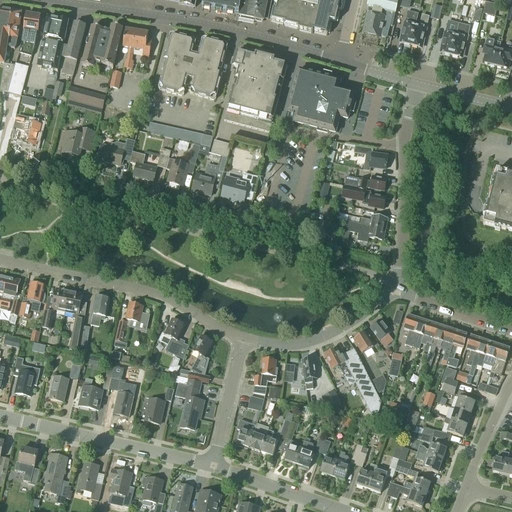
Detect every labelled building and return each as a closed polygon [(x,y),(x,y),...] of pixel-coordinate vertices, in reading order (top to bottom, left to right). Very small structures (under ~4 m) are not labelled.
[(152,0),(154,0),(153,0),(161,0),(181,4),(180,5),(196,8),(197,0),(152,0)] [(204,0),(203,10),(229,15),(230,11),(240,13),(242,0),(204,0)] [(240,17),(256,20),(259,0),(242,0),(240,13),(240,17)] [(259,0),(256,20),(264,22),(265,20),(269,21),(273,2),(271,2),(271,0),(259,0)] [(276,0),(271,22),(285,26),(285,27),(288,27),(295,2),(295,0),(276,0)] [(299,31),(306,33),(310,16),(311,12),(313,4),(313,0),(295,0),(295,2),(288,27),(299,30),(299,31)] [(311,12),(310,16),(332,21),(332,23),(336,24),(339,12),(342,13),(345,0),(313,0),(313,4),(311,12)] [(364,34),(380,38),(381,39),(382,37),(386,39),(389,26),(391,27),(392,20),(393,14),(396,15),(399,2),(400,2),(401,0),(370,0),(368,8),(371,9),(369,15),(369,14),(368,16),(367,16),(364,30),(365,30),(364,34)] [(401,0),(400,2),(399,8),(408,10),(409,0),(401,0)] [(485,4),(483,12),(483,15),(495,18),(498,7),(485,4)] [(439,22),(439,21),(442,8),(433,7),(430,20),(439,22)] [(0,65),(4,66),(8,39),(12,13),(3,12),(0,11),(0,65)] [(4,66),(0,93),(7,95),(15,67),(9,66),(11,50),(15,50),(16,48),(17,40),(21,15),(12,13),(8,39),(4,66)] [(406,27),(402,44),(412,46),(417,28),(419,17),(415,15),(408,14),(406,25),(406,27)] [(26,15),(22,44),(35,46),(38,25),(39,25),(40,17),(26,15)] [(310,16),(306,33),(314,35),(314,33),(328,37),(331,23),(332,23),(332,21),(310,16)] [(417,28),(412,46),(422,48),(426,30),(427,29),(429,19),(423,17),(420,29),(417,28)] [(64,43),(68,23),(48,19),(44,39),(43,44),(42,44),(37,69),(58,73),(64,43)] [(447,36),(442,53),(452,56),(457,38),(456,37),(459,25),(449,23),(449,24),(446,35),(447,36)] [(65,59),(61,75),(73,78),(86,28),(74,25),(69,49),(64,48),(61,58),(65,59)] [(457,38),(452,56),(462,58),(467,40),(468,39),(470,29),(470,28),(459,25),(456,37),(457,38)] [(113,69),(123,31),(112,28),(110,34),(103,33),(103,32),(92,29),(82,67),(94,70),(95,64),(102,65),(102,66),(113,69)] [(136,32),(126,31),(123,49),(129,50),(127,62),(125,61),(124,69),(128,70),(129,62),(131,62),(133,50),(136,32)] [(149,34),(144,34),(136,32),(133,50),(143,52),(142,59),(150,60),(152,41),(148,40),(149,34)] [(167,66),(165,66),(163,71),(164,71),(161,82),(158,90),(160,92),(182,97),(183,97),(185,92),(191,93),(191,94),(192,96),(214,102),(216,101),(223,76),(219,75),(220,71),(222,71),(227,50),(225,50),(224,47),(224,45),(208,41),(207,43),(204,44),(203,44),(201,49),(195,47),(196,46),(193,46),(192,43),(193,41),(176,37),(171,40),(165,62),(168,62),(167,66)] [(484,64),(496,67),(500,51),(499,51),(501,45),(487,41),(484,55),(486,56),(484,64)] [(507,53),(500,51),(496,67),(508,69),(510,62),(511,62),(511,49),(508,49),(507,53)] [(238,70),(224,123),(269,135),(285,77),(288,68),(286,68),(284,63),(283,63),(282,60),(251,52),(249,54),(243,52),(238,55),(236,54),(234,64),(236,70),(238,70)] [(29,69),(16,65),(15,65),(15,67),(7,95),(21,98),(29,69)] [(298,74),(297,74),(296,79),(297,80),(297,81),(296,80),(296,81),(296,82),(294,88),(295,88),(295,89),(294,88),(294,89),(294,90),(292,96),(293,96),(292,97),(292,96),(292,97),(292,98),(290,104),(291,104),(290,105),(290,104),(290,105),(290,106),(289,106),(288,112),(288,113),(287,113),(288,114),(288,113),(289,113),(289,114),(295,115),(296,115),(296,116),(294,122),(295,122),(294,123),(294,124),(295,123),(295,124),(301,125),(302,125),(302,126),(303,126),(303,125),(303,126),(309,127),(310,127),(310,128),(311,128),(311,127),(312,128),(317,130),(318,129),(318,130),(319,130),(320,130),(319,132),(325,133),(326,130),(327,130),(336,133),(339,119),(339,118),(340,118),(346,120),(346,119),(347,120),(348,120),(347,119),(348,119),(349,113),(349,112),(350,112),(349,111),(350,111),(351,105),(351,104),(352,104),(351,103),(352,103),(353,97),(353,96),(354,96),(353,95),(353,96),(352,96),(352,95),(347,94),(346,94),(346,93),(345,93),(345,94),(344,94),(344,93),(339,92),(338,92),(338,91),(337,91),(337,90),(338,90),(339,85),(339,84),(340,84),(340,83),(339,83),(339,84),(338,83),(333,81),(333,82),(332,82),(332,81),(331,81),(323,79),(322,79),(321,79),(321,78),(316,77),(315,77),(314,76),(314,77),(313,77),(313,76),(308,75),(307,75),(306,74),(306,75),(305,75),(305,74),(300,73),(299,73),(299,72),(298,72),(298,73),(299,73),(298,74)] [(118,91),(121,75),(113,74),(110,89),(118,91)] [(54,92),(53,96),(57,97),(61,98),(64,86),(56,84),(54,92)] [(67,101),(74,103),(77,91),(70,89),(67,101)] [(43,103),(44,104),(51,105),(53,96),(54,92),(46,90),(43,103)] [(75,103),(80,104),(83,93),(77,91),(74,103),(75,103)] [(80,104),(87,106),(90,94),(83,93),(80,104)] [(87,106),(94,108),(97,96),(90,94),(87,106)] [(94,108),(92,114),(101,116),(103,110),(106,98),(97,96),(94,108)] [(143,103),(136,102),(133,113),(140,115),(143,103)] [(48,118),(49,115),(51,105),(44,104),(41,116),(48,118)] [(17,117),(13,132),(16,133),(14,142),(36,147),(40,127),(27,124),(28,119),(17,117)] [(150,124),(147,135),(153,136),(156,126),(150,124)] [(156,126),(153,136),(159,138),(162,127),(156,126)] [(162,127),(159,138),(165,139),(168,128),(162,127)] [(168,128),(165,139),(171,140),(174,130),(168,128)] [(174,130),(171,140),(177,142),(179,131),(174,130)] [(83,137),(66,133),(62,149),(68,150),(67,156),(78,159),(80,151),(91,154),(96,134),(84,131),(83,137)] [(179,131),(177,142),(180,142),(183,143),(185,132),(179,131)] [(185,132),(183,143),(189,144),(191,134),(185,132)] [(191,134),(189,144),(195,146),(197,135),(191,134)] [(197,135),(195,146),(201,147),(203,136),(197,135)] [(130,163),(132,154),(135,143),(127,141),(125,146),(116,144),(115,146),(109,145),(108,148),(101,146),(97,164),(108,166),(120,169),(122,161),(130,163)] [(210,155),(221,158),(227,159),(231,146),(214,142),(210,155)] [(189,165),(195,167),(200,148),(194,147),(189,165)] [(355,148),(354,154),(367,157),(365,164),(364,171),(364,172),(370,173),(370,168),(386,171),(387,165),(388,164),(389,161),(388,159),(388,158),(372,155),(373,151),(355,148)] [(159,159),(157,168),(166,171),(167,168),(168,165),(169,161),(171,153),(161,150),(160,156),(159,159)] [(332,165),(335,153),(329,152),(326,163),(332,165)] [(157,170),(144,167),(143,167),(145,157),(132,154),(130,163),(129,165),(136,166),(133,178),(154,183),(157,170)] [(227,159),(221,158),(218,168),(217,172),(223,174),(227,159)] [(174,163),(169,161),(168,165),(167,168),(166,171),(171,173),(168,184),(182,188),(188,167),(174,163)] [(204,177),(196,175),(192,193),(211,198),(217,172),(218,168),(207,165),(204,177)] [(511,175),(496,171),(483,226),(511,232),(511,175)] [(256,188),(259,177),(251,175),(248,185),(235,181),(234,185),(226,183),(222,201),(243,206),(247,191),(254,193),(255,188),(256,188)] [(346,178),(344,187),(365,192),(366,188),(369,189),(369,190),(384,193),(385,191),(386,190),(387,187),(386,186),(386,184),(384,184),(385,180),(372,178),(371,183),(367,182),(359,180),(346,178)] [(321,183),(319,192),(327,194),(329,185),(321,183)] [(365,192),(344,187),(342,199),(362,204),(362,206),(369,207),(369,208),(383,211),(385,202),(383,202),(384,199),(371,196),(371,193),(365,192)] [(371,222),(348,217),(348,220),(347,222),(359,225),(359,226),(383,231),(386,231),(388,221),(372,217),(371,222)] [(383,242),(386,231),(383,231),(359,226),(359,225),(347,222),(345,231),(360,234),(358,241),(360,241),(368,243),(369,238),(383,242)] [(0,308),(0,309),(0,311),(7,314),(8,310),(10,302),(14,303),(15,303),(16,299),(16,296),(19,283),(7,280),(0,308)] [(23,299),(19,318),(28,320),(30,311),(39,313),(41,303),(43,304),(42,304),(43,304),(43,303),(44,302),(44,301),(45,300),(45,299),(45,298),(45,297),(45,296),(44,296),(43,296),(44,288),(43,288),(42,286),(39,285),(37,286),(31,285),(27,300),(23,299)] [(52,310),(65,313),(69,293),(68,293),(69,291),(63,290),(63,292),(56,290),(52,310)] [(71,293),(69,293),(65,313),(73,315),(72,320),(77,321),(82,296),(77,295),(77,293),(71,292),(71,293)] [(91,325),(91,327),(99,329),(99,326),(101,318),(106,318),(109,301),(109,300),(96,298),(96,299),(93,316),(91,325)] [(11,316),(9,323),(10,325),(15,326),(17,318),(20,305),(15,303),(14,303),(11,316)] [(114,348),(122,350),(127,327),(130,328),(131,323),(140,324),(147,326),(149,317),(141,315),(142,308),(130,305),(128,313),(127,313),(125,321),(125,324),(119,323),(115,343),(114,348)] [(49,331),(53,313),(45,312),(41,329),(49,331)] [(405,346),(409,347),(419,319),(408,316),(404,331),(409,333),(405,346)] [(419,319),(409,347),(414,349),(419,350),(421,343),(423,337),(428,322),(419,319)] [(162,335),(158,343),(168,347),(165,353),(184,362),(188,348),(183,345),(184,343),(179,341),(182,335),(181,334),(184,328),(173,322),(166,336),(162,335)] [(371,330),(381,342),(384,346),(391,340),(388,336),(390,334),(381,322),(371,330)] [(424,337),(421,345),(426,347),(424,353),(428,354),(438,325),(428,322),(423,337),(424,337)] [(448,329),(438,325),(428,354),(426,360),(432,362),(434,356),(433,355),(435,349),(441,351),(443,344),(443,343),(448,329)] [(82,335),(83,330),(74,328),(73,333),(69,352),(79,354),(82,335)] [(86,349),(89,330),(83,329),(80,348),(86,349)] [(448,363),(449,360),(457,332),(448,329),(443,343),(443,344),(441,351),(446,352),(443,362),(448,363)] [(40,333),(32,331),(30,343),(38,344),(40,333)] [(453,361),(453,360),(457,348),(463,350),(467,335),(457,332),(449,360),(453,361)] [(359,338),(354,340),(363,354),(373,348),(373,347),(374,347),(367,335),(365,336),(365,334),(364,335),(363,333),(362,333),(358,335),(358,336),(359,338)] [(472,368),(481,339),(470,336),(466,351),(471,353),(467,366),(472,368)] [(20,341),(6,338),(4,345),(18,349),(20,341)] [(177,378),(201,384),(208,386),(208,385),(210,379),(205,378),(209,361),(206,359),(207,359),(210,352),(209,352),(213,345),(202,339),(193,353),(200,357),(197,360),(190,373),(181,371),(180,375),(179,375),(178,378),(177,378)] [(490,342),(481,339),(472,368),(470,372),(468,378),(466,384),(470,386),(472,378),(473,378),(477,367),(482,369),(483,366),(490,342)] [(489,379),(500,345),(490,342),(483,366),(492,369),(489,379)] [(500,345),(489,379),(491,380),(492,380),(494,374),(500,377),(505,364),(510,348),(500,345)] [(349,388),(356,385),(349,371),(348,371),(342,358),(340,359),(336,351),(325,356),(332,370),(338,367),(342,375),(349,388)] [(377,421),(381,405),(355,351),(342,358),(348,371),(349,371),(356,385),(357,387),(356,387),(373,420),(377,421)] [(114,354),(112,361),(120,363),(121,356),(114,354)] [(23,361),(17,359),(12,377),(18,378),(15,394),(30,398),(32,386),(36,387),(40,371),(22,367),(23,361)] [(180,361),(175,359),(168,372),(176,376),(180,368),(177,368),(180,361)] [(262,368),(261,377),(262,377),(262,379),(261,389),(266,389),(267,383),(275,384),(277,370),(274,370),(275,362),(271,362),(271,360),(265,359),(264,361),(263,361),(262,368)] [(303,371),(302,371),(303,378),(304,378),(306,391),(312,391),(311,383),(314,383),(314,380),(316,380),(313,361),(311,362),(311,360),(304,361),(304,362),(302,363),(303,371)] [(402,363),(392,360),(388,377),(397,379),(402,363)] [(448,363),(447,363),(446,367),(447,367),(455,370),(457,369),(459,362),(453,360),(453,361),(449,360),(448,363)] [(78,381),(81,368),(72,366),(69,379),(78,381)] [(112,380),(114,371),(114,368),(108,367),(106,378),(103,390),(109,392),(111,383),(112,380)] [(443,379),(441,385),(444,386),(446,380),(453,382),(456,373),(446,369),(446,370),(443,379)] [(468,378),(458,375),(456,381),(466,384),(468,378)] [(383,377),(372,382),(379,395),(384,392),(386,383),(383,377)] [(63,404),(69,381),(54,378),(49,400),(63,404)] [(178,385),(175,398),(184,400),(186,401),(180,429),(195,432),(198,416),(201,417),(204,403),(197,401),(201,384),(177,378),(176,381),(187,383),(186,388),(178,385)] [(255,378),(254,388),(261,389),(262,379),(255,378)] [(453,382),(446,380),(444,386),(456,390),(458,384),(453,382)] [(111,383),(109,392),(111,392),(110,396),(117,398),(113,416),(129,419),(134,397),(126,395),(118,394),(119,391),(120,385),(113,384),(111,383)] [(95,390),(95,387),(84,384),(79,408),(98,412),(103,392),(95,390)] [(477,391),(484,393),(487,387),(480,384),(477,391)] [(441,392),(454,396),(456,390),(444,386),(441,392)] [(487,387),(484,393),(487,394),(495,397),(498,391),(489,387),(488,387),(487,387)] [(254,388),(253,394),(265,397),(266,389),(261,389),(254,388)] [(171,403),(174,392),(168,390),(165,402),(171,403)] [(270,393),(269,400),(281,402),(282,395),(270,393)] [(341,406),(335,393),(322,400),(329,412),(341,406)] [(456,399),(458,399),(455,410),(471,415),(475,404),(467,401),(468,397),(458,393),(456,399)] [(250,398),(249,399),(248,403),(263,407),(264,401),(250,398)] [(421,410),(429,413),(433,402),(425,399),(421,410)] [(160,427),(165,404),(150,400),(144,423),(160,427)] [(261,413),(263,407),(248,403),(247,410),(261,413)] [(387,418),(385,422),(395,425),(399,413),(389,410),(387,418)] [(400,413),(395,429),(402,431),(408,412),(401,410),(400,413)] [(471,420),(470,420),(471,415),(455,410),(451,421),(467,427),(467,426),(469,427),(471,420)] [(418,418),(416,417),(409,415),(403,432),(408,433),(408,432),(414,433),(415,428),(418,418)] [(380,416),(377,425),(384,427),(385,422),(387,418),(380,416)] [(347,429),(351,421),(342,417),(339,425),(347,429)] [(468,432),(466,431),(467,427),(451,421),(451,422),(445,420),(444,424),(449,426),(447,433),(463,439),(464,438),(465,439),(468,432)] [(278,440),(284,442),(291,424),(285,422),(284,427),(283,427),(278,440)] [(235,443),(237,443),(236,445),(237,445),(236,447),(242,449),(242,447),(249,449),(254,434),(256,428),(242,423),(239,430),(241,431),(239,438),(237,438),(235,443)] [(290,442),(294,431),(295,431),(297,426),(291,424),(284,442),(290,444),(284,462),(296,466),(303,447),(290,442)] [(432,438),(434,432),(424,429),(423,431),(421,436),(422,436),(432,438)] [(268,432),(266,438),(265,438),(260,453),(273,457),(278,442),(272,440),(274,434),(268,432)] [(408,432),(408,433),(407,439),(421,442),(422,436),(421,436),(413,434),(414,433),(408,432)] [(249,449),(248,450),(260,454),(260,453),(265,438),(254,434),(249,449)] [(422,436),(421,442),(431,446),(431,445),(432,438),(422,436)] [(327,437),(325,441),(320,455),(326,457),(331,443),(333,439),(327,437)] [(315,453),(320,455),(325,441),(319,439),(315,453)] [(303,447),(296,466),(308,470),(314,455),(312,454),(314,451),(313,446),(309,445),(310,441),(306,440),(303,447)] [(446,450),(432,445),(431,445),(431,446),(429,452),(426,451),(424,448),(420,447),(417,454),(442,462),(446,450)] [(356,467),(362,449),(363,448),(357,446),(350,465),(356,467)] [(362,469),(366,456),(368,451),(362,449),(356,467),(362,469)] [(17,465),(15,472),(26,475),(24,483),(28,484),(28,486),(35,488),(39,472),(34,471),(35,468),(34,468),(37,454),(21,450),(18,465),(17,465)] [(492,473),(504,475),(508,461),(509,455),(503,453),(501,460),(496,459),(492,473)] [(341,454),(338,463),(332,478),(345,482),(350,467),(347,466),(349,461),(348,458),(344,457),(345,455),(342,454),(341,454)] [(417,454),(415,460),(425,463),(423,469),(438,474),(441,473),(444,463),(442,462),(417,454)] [(65,500),(69,486),(69,484),(62,482),(67,460),(51,456),(44,485),(46,485),(44,493),(58,496),(57,500),(65,502),(65,500)] [(320,474),(332,478),(338,463),(325,459),(320,474)] [(376,468),(368,490),(381,495),(386,477),(392,479),(394,473),(396,467),(398,461),(393,459),(388,472),(376,468)] [(0,480),(5,481),(6,475),(5,475),(8,461),(1,460),(0,466),(0,480)] [(412,466),(398,461),(396,467),(410,471),(412,466)] [(78,492),(77,495),(81,496),(82,492),(92,495),(91,501),(92,501),(97,503),(98,503),(102,487),(95,486),(97,475),(99,468),(84,465),(78,492)] [(356,486),(368,490),(376,468),(371,466),(368,473),(361,471),(356,486)] [(410,471),(396,467),(394,473),(408,477),(410,471)] [(116,473),(111,472),(109,480),(115,481),(112,495),(112,496),(111,497),(111,498),(110,498),(108,506),(123,509),(123,508),(130,510),(130,508),(131,502),(134,490),(128,488),(131,476),(129,475),(129,474),(129,473),(128,472),(127,471),(125,472),(124,472),(124,473),(123,473),(123,474),(117,472),(116,473)] [(143,479),(141,487),(142,487),(141,489),(144,490),(144,492),(144,495),(142,502),(144,502),(155,505),(153,511),(161,511),(163,507),(165,497),(159,495),(162,483),(147,480),(144,480),(143,479)] [(404,489),(411,492),(426,497),(428,498),(431,487),(430,486),(430,484),(417,480),(415,479),(415,480),(413,486),(405,484),(404,489)] [(407,504),(422,509),(426,497),(411,492),(404,489),(401,488),(390,484),(386,497),(397,501),(399,494),(409,498),(407,504)] [(178,487),(171,511),(187,511),(192,490),(178,487)] [(194,511),(217,511),(221,497),(214,496),(206,494),(199,492),(196,508),(194,511)]
